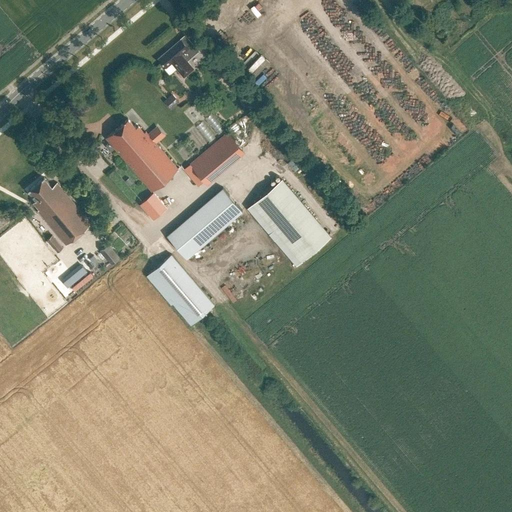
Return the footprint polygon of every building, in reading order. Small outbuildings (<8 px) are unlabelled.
[(304,55),(309,52),(300,37),(295,41),(304,55)] [(193,68),(187,60),(198,50),(192,42),(187,46),(181,39),(159,58),(166,67),(172,62),(184,76),(193,68)] [(191,95),(195,99),(201,94),(198,89),(191,95)] [(163,101),(170,109),(178,101),(171,94),(163,101)] [(138,125),(136,127),(128,118),(106,137),(152,191),(178,168),(146,131),(144,133),(138,125)] [(298,167),(305,165),(302,154),(295,156),(298,167)] [(57,182),(52,186),(44,177),(29,190),(36,199),(33,202),(39,209),(38,211),(66,244),(91,223),(57,182)] [(302,260),(330,236),(281,179),(253,202),(302,260)] [(223,187),(167,235),(187,257),(242,210),(223,187)] [(156,190),(142,202),(155,217),(169,205),(156,190)] [(64,248),(53,235),(48,240),(58,252),(64,248)] [(108,243),(99,250),(111,263),(119,256),(108,243)] [(171,254),(148,273),(191,324),(214,304),(171,254)]
